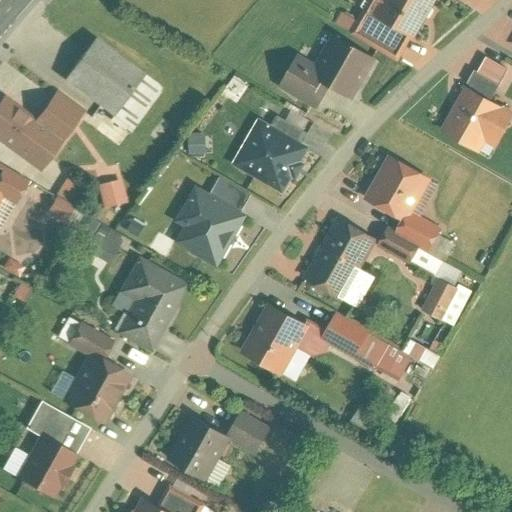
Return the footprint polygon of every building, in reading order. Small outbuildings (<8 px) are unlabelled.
[(413,36),(433,0),(364,0),(361,7),(365,9),(411,35),(413,36)] [(398,59),(411,35),(365,9),(360,20),(346,12),(338,25),(398,59)] [(159,85),(93,37),(63,77),(111,112),(107,117),(125,130),(159,85)] [(351,98),(374,59),(334,37),(316,69),(297,58),(281,85),(321,107),(332,87),(351,98)] [(478,70),(500,83),(508,69),(486,56),(478,70)] [(471,85),(468,89),(490,102),(500,83),(478,70),(475,69),(467,83),(471,85)] [(511,114),(490,102),(468,89),(444,131),(476,150),(484,137),(496,144),(511,116),(511,114)] [(0,140),(40,171),(84,114),(54,91),(35,117),(7,95),(0,103),(0,140)] [(270,128),(302,146),(309,134),(277,116),(270,128)] [(298,161),(305,148),(302,146),(270,128),(259,122),(235,164),(281,190),(289,176),(294,178),(303,163),(298,161)] [(429,179),(391,158),(368,199),(403,219),(396,233),(419,246),(429,252),(441,230),(410,213),(429,179)] [(0,166),(0,196),(14,204),(27,182),(0,166)] [(220,177),(212,190),(244,209),(252,196),(220,177)] [(66,179),(44,212),(60,223),(82,189),(66,179)] [(124,204),(119,182),(100,186),(105,207),(124,204)] [(216,264),(244,218),(240,216),(244,209),(212,190),(209,197),(195,189),(177,219),(188,226),(179,241),(216,264)] [(0,228),(14,204),(0,196),(0,228)] [(375,242),(340,221),(306,279),(341,300),(359,270),(375,242)] [(410,264),(419,246),(396,233),(388,229),(379,247),(410,264)] [(117,248),(95,235),(86,250),(108,263),(117,248)] [(419,246),(410,264),(436,278),(445,261),(429,252),(419,246)] [(187,286),(138,258),(120,290),(136,299),(118,331),(151,349),(187,286)] [(359,270),(341,300),(358,310),(376,280),(359,270)] [(456,291),(439,282),(422,311),(440,321),(456,291)] [(469,298),(456,291),(440,321),(452,328),(469,298)] [(307,328),(271,307),(244,352),(281,373),(307,328)] [(322,340),(330,344),(398,384),(410,364),(388,351),(389,349),(367,336),(369,334),(336,315),(324,335),(322,340)] [(101,422),(128,375),(101,359),(111,340),(79,322),(67,343),(89,355),(63,401),(101,422)] [(307,328),(281,373),(294,381),(309,355),(325,352),(330,344),(322,340),(324,335),(309,326),(307,328)] [(399,392),(383,421),(394,428),(411,399),(399,392)] [(41,435),(75,455),(90,428),(40,400),(24,429),(40,438),(41,435)] [(268,430),(239,415),(228,436),(230,437),(256,451),(268,430)] [(228,436),(194,418),(170,460),(206,480),(218,459),(230,437),(228,436)] [(75,455),(41,435),(40,438),(17,478),(52,497),(75,455)] [(218,459),(206,480),(221,488),(232,466),(218,459)] [(158,508),(165,511),(199,511),(204,504),(170,486),(158,508)] [(165,511),(158,508),(145,501),(139,511),(165,511)]
